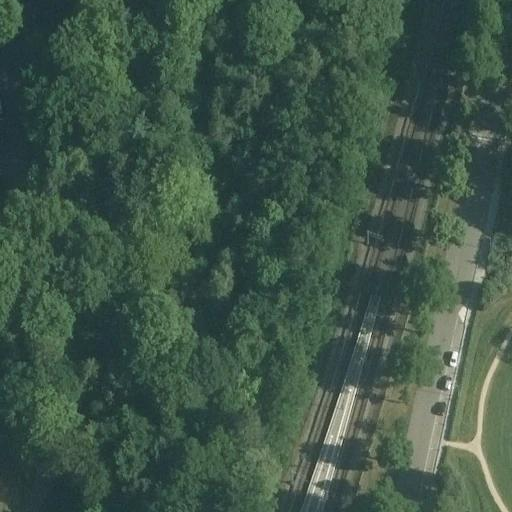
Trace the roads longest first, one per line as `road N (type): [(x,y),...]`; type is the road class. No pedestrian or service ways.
road 1 (tertiary): [(402,511),(511,37)]
road 2 (residential): [(0,54),(20,211)]
